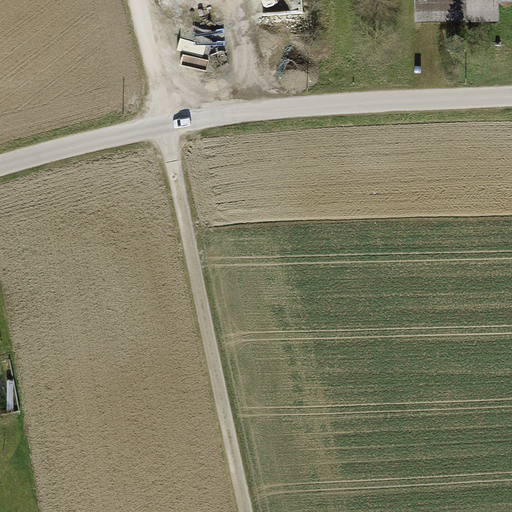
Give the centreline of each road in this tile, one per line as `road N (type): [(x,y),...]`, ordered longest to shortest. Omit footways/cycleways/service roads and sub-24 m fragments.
road 1 (unclassified): [(511,94),(167,125),(0,171)]
road 2 (track): [(247,511),(167,125)]
